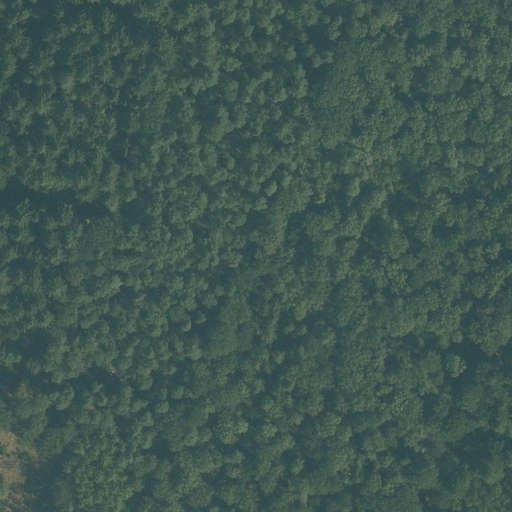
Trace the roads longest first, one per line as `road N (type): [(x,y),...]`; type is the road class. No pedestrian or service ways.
road 1 (track): [(373,0),(133,511)]
road 2 (track): [(194,0),(8,396)]
road 3 (track): [(511,309),(411,511)]
road 4 (track): [(0,394),(64,407),(74,419),(33,511)]
